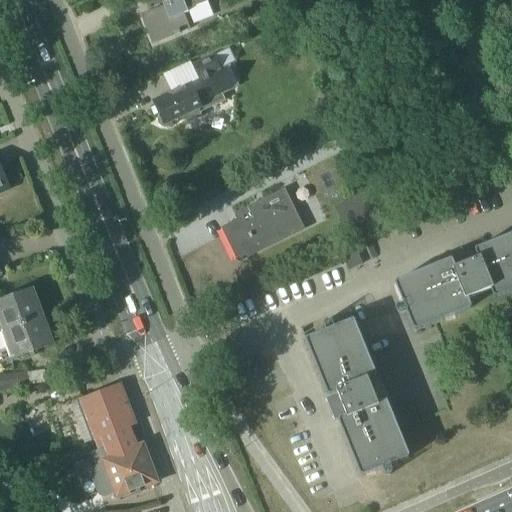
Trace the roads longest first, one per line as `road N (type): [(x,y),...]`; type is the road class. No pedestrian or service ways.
road 1 (primary): [(159,358),(15,0)]
road 2 (unclassified): [(53,0),(189,346)]
road 3 (unclassified): [(0,71),(115,357),(159,358)]
road 4 (primary): [(238,511),(186,394),(159,358)]
road 5 (primary): [(159,358),(203,511)]
